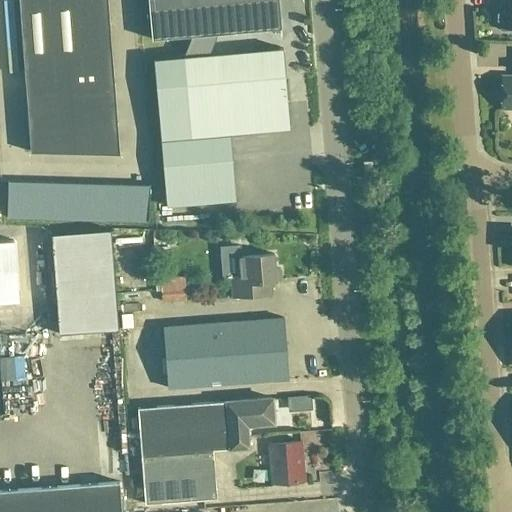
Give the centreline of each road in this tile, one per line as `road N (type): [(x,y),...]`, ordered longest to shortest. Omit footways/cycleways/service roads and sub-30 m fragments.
road 1 (residential): [(498,487),(469,174)]
road 2 (unclassified): [(365,511),(343,235)]
road 3 (unclassified): [(325,0),(343,235)]
road 4 (residential): [(469,174),(455,0)]
